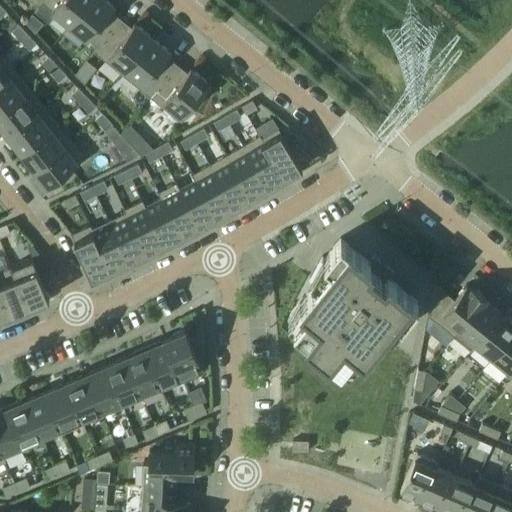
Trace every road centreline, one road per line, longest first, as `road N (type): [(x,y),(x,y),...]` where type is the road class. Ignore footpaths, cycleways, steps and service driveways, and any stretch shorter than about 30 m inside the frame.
road 1 (residential): [(373,162),(175,0)]
road 2 (residential): [(240,471),(234,329),(216,255)]
road 3 (residential): [(216,255),(373,162)]
road 4 (residential): [(373,162),(511,44)]
road 5 (residential): [(511,273),(373,162)]
road 6 (residential): [(0,186),(47,248),(82,315)]
road 7 (residential): [(383,511),(347,495),(240,471)]
road 8 (residential): [(82,315),(216,255)]
